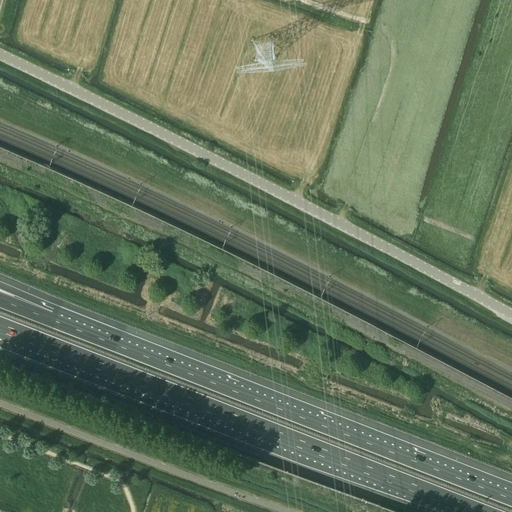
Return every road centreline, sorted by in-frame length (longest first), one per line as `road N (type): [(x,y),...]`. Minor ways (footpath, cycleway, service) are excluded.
road 1 (tertiary): [(511,314),(0,53)]
road 2 (motorway): [(0,328),(474,511)]
road 3 (motorway): [(511,499),(50,320)]
